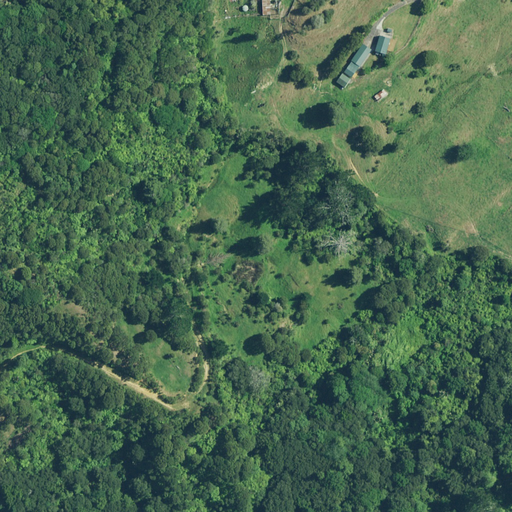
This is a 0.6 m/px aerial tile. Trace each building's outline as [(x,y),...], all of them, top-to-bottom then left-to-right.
[(262,0),(263,14),(271,14),(271,19),(279,19),(279,6),(271,6),(271,0),(262,0)] [(396,40),(381,35),(375,50),(386,54),(388,50),(393,51),(396,40)] [(372,49),(363,43),(352,60),(360,66),(372,49)] [(359,68),(351,62),(345,72),(353,77),(359,68)] [(351,79),(343,73),(337,82),(345,88),(351,79)] [(388,93),(385,89),(375,96),(379,101),(388,93)]
